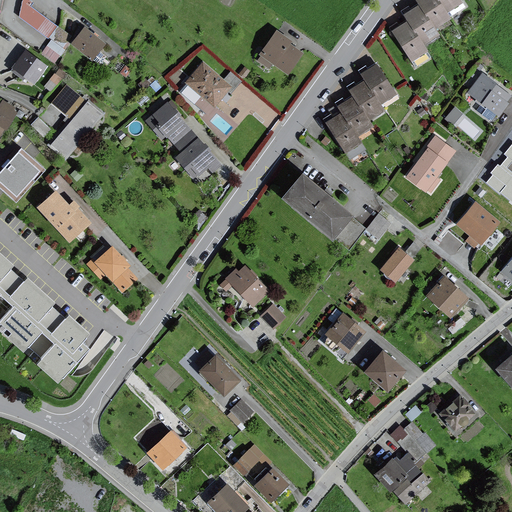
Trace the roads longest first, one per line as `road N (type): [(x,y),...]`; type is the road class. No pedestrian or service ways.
road 1 (unclassified): [(71,433),(384,0)]
road 2 (residential): [(300,511),(414,385),(511,308)]
road 3 (residential): [(71,433),(167,511)]
